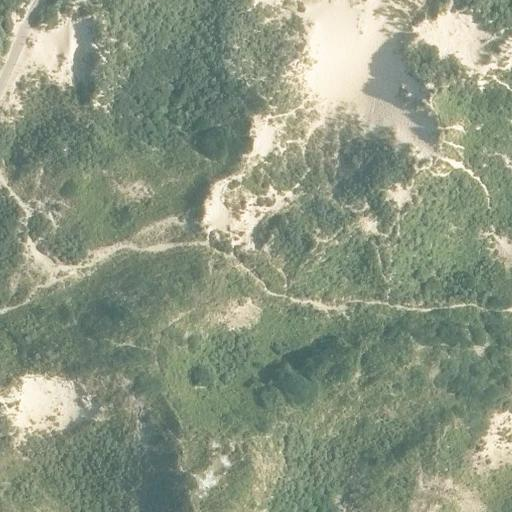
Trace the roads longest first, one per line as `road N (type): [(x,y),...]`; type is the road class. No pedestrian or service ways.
road 1 (unknown): [(511,315),(319,306),(277,297),(222,256),(129,247),(0,312)]
road 2 (unknown): [(0,181),(26,212),(10,309)]
